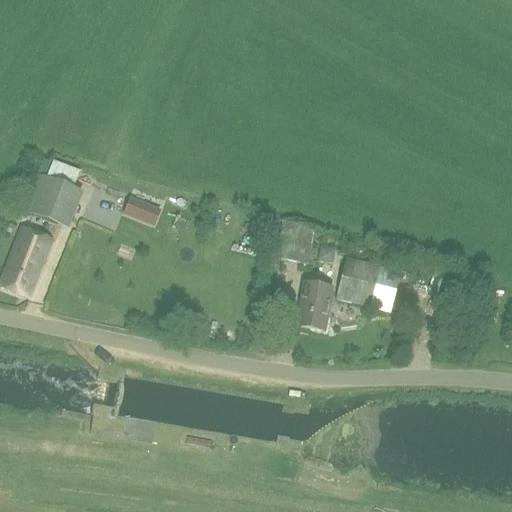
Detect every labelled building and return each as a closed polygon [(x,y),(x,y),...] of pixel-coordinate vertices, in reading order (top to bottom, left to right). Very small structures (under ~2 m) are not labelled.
[(87,176),(91,165),(70,157),(66,169),(87,176)] [(54,167),(49,180),(37,175),(21,213),(68,232),(84,193),(71,188),(75,176),(54,167)] [(161,212),(130,199),(123,217),(154,229),(161,212)] [(277,262),(308,266),(314,229),(283,224),(277,262)] [(0,289),(28,301),(51,241),(23,230),(0,288),(0,289)] [(332,266),(335,251),(320,248),(318,263),(332,266)] [(399,272),(348,258),(337,300),(388,313),(399,272)] [(324,334),(332,290),(304,285),(297,329),(324,334)]
